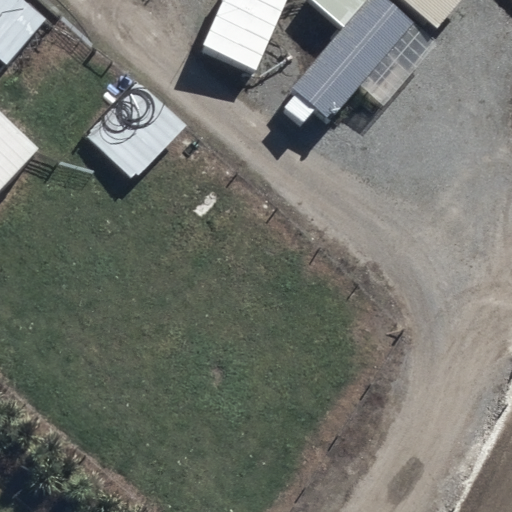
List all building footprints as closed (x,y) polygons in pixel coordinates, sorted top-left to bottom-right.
[(34,0),(0,0),(0,56),(6,61),(49,13),(34,0)] [(284,0),(218,0),(199,41),(253,67),(284,0)] [(329,118),(416,19),(394,0),(362,0),(278,97),(308,123),(319,110),(329,118)] [(396,0),(428,25),(448,0),(396,0)] [(136,78),(87,130),(135,176),(185,123),(136,78)] [(0,185),(28,157),(0,130),(0,185)]
